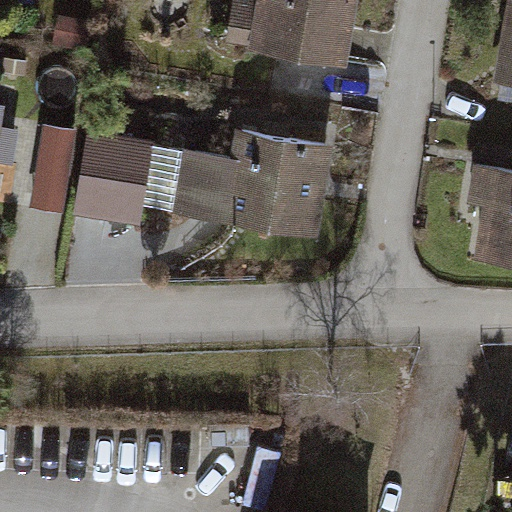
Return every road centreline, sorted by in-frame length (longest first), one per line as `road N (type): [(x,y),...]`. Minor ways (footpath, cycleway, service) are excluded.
road 1 (residential): [(375,308),(0,324)]
road 2 (residential): [(375,308),(430,0)]
road 3 (residential): [(511,312),(375,308)]
